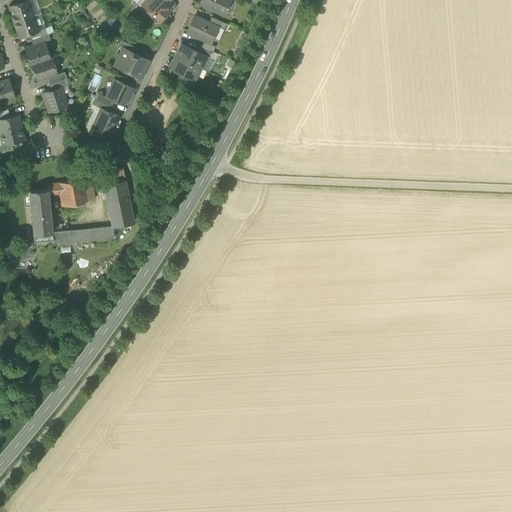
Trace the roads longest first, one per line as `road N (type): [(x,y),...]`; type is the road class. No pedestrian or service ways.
road 1 (secondary): [(0,466),(127,301),(214,164)]
road 2 (unclassified): [(511,188),(258,179),(214,164)]
road 3 (secondary): [(214,164),(292,0)]
road 4 (residential): [(58,149),(38,129),(0,15)]
